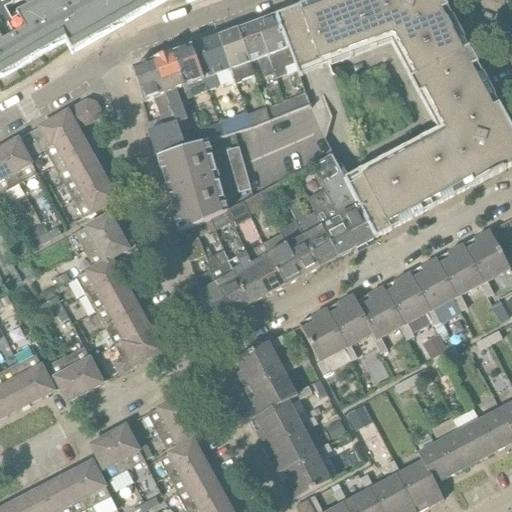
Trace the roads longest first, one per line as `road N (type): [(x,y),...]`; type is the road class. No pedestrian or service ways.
road 1 (residential): [(197,357),(511,191)]
road 2 (residential): [(197,357),(110,54)]
road 3 (residential): [(0,462),(197,357)]
road 4 (residential): [(276,511),(197,357)]
road 5 (residential): [(255,0),(110,54)]
road 6 (residential): [(110,54),(0,120)]
